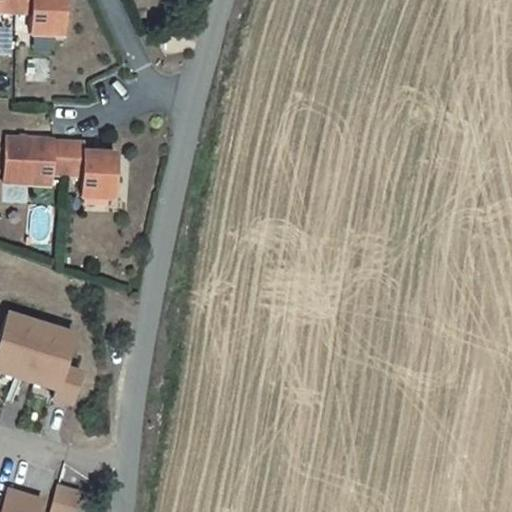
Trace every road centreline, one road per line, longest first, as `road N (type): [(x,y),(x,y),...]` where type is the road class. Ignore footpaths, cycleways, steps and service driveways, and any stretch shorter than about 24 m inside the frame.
road 1 (unclassified): [(125,470),(192,105),(225,0)]
road 2 (residential): [(0,450),(22,447),(125,470)]
